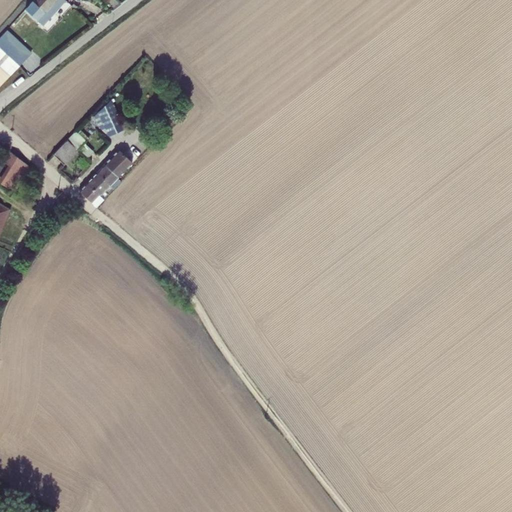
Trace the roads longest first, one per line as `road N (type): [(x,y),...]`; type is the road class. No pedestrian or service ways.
road 1 (track): [(93,211),(183,286),(346,511)]
road 2 (unclassified): [(0,105),(135,0)]
road 3 (unclassified): [(0,131),(93,211)]
